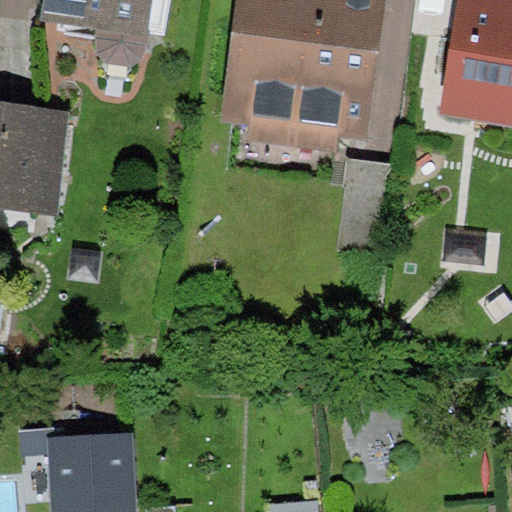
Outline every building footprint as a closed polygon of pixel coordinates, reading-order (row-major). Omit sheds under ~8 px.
[(154,0),(45,0),(43,16),(106,26),(101,56),(145,63),(154,0)] [(388,0),(238,0),(224,117),(371,136),(388,0)] [(511,8),(464,3),(450,113),(511,121),(511,8)] [(48,108),(0,104),(0,207),(40,210),(48,108)] [(126,453),(55,454),(56,510),(127,509),(126,453)]
